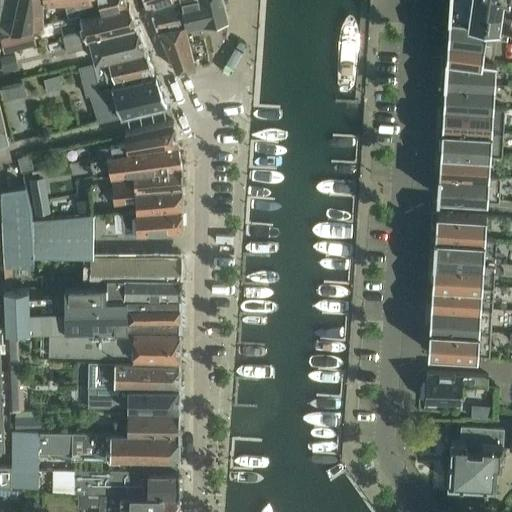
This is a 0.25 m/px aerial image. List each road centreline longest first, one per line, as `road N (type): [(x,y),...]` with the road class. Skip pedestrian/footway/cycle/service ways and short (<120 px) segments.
road 1 (residential): [(422,511),(386,448),(409,0)]
road 2 (residential): [(199,511),(201,162),(183,109)]
road 3 (residential): [(183,109),(220,97),(233,81),(243,0)]
